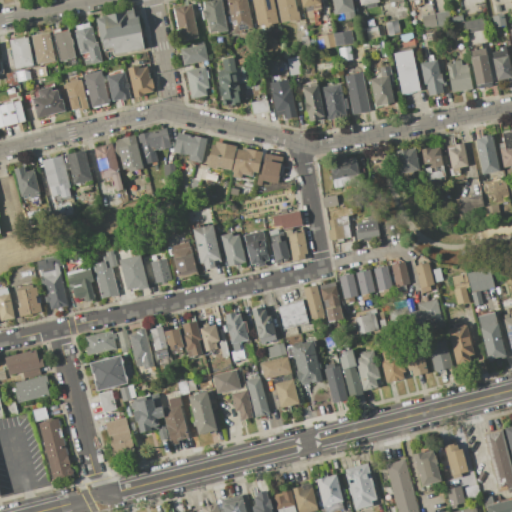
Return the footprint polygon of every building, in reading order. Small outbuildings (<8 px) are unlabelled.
[(221,0),(227,31),(209,35),(206,19),(202,20),(201,10),(204,10),(203,2),(215,0),(221,0)] [(246,0),(252,26),(248,27),(249,29),(233,32),(226,0),(246,0)] [(251,0),(273,0),(278,23),(270,24),(270,23),(256,25),(251,0)] [(274,0),(293,0),(296,11),(298,11),(299,20),(289,22),(289,21),(279,23),(274,0)] [(299,0),(319,0),(321,9),(312,10),(314,17),(307,19),(305,7),(301,7),(299,0)] [(350,0),(354,18),(344,20),(343,13),(333,15),(332,10),(333,9),(331,0),(350,0)] [(360,5),(358,0),(378,0),(379,2),(376,2),(377,6),(366,8),(365,4),(360,5)] [(191,4),(197,38),(194,38),(194,41),(183,43),(183,41),(179,41),(173,8),(191,4)] [(500,4),(502,11),(495,13),(494,6),(500,4)] [(144,49),(114,55),(112,48),(102,50),(96,18),(103,17),(103,15),(133,10),(135,15),(137,15),(144,49)] [(437,27),(434,13),(448,10),(450,17),(461,14),(463,22),(437,27)] [(437,27),(423,30),(420,16),(434,13),(437,27)] [(503,14),(505,25),(491,28),(489,16),(503,14)] [(487,17),(489,30),(482,32),(481,30),(465,33),(463,22),(487,17)] [(400,34),(387,37),(384,23),(397,21),(400,34)] [(74,31),(75,30),(74,26),(88,22),(90,27),(91,27),(95,42),(97,41),(102,62),(90,65),(87,52),(79,54),(74,31)] [(358,29),(376,25),(377,27),(382,25),(385,37),(361,41),(358,29)] [(52,30),(60,28),(61,32),(68,30),(75,57),(60,61),(52,30)] [(351,30),(354,43),(336,47),(333,33),(351,30)] [(30,36),(48,32),(54,61),(36,65),(30,36)] [(336,47),(319,50),(317,36),(333,33),(336,47)] [(399,35),(412,33),(413,38),(409,38),(406,41),(403,42),(400,40),(399,35)] [(27,36),(33,65),(15,68),(9,40),(27,36)] [(307,36),(310,49),(303,50),(301,38),(307,36)] [(180,49),(198,45),(197,43),(203,41),(207,61),(183,65),(180,49)] [(386,42),(388,55),(381,57),(378,44),(386,42)] [(511,77),(496,80),(491,58),(492,58),(491,52),(498,51),(498,52),(501,51),(500,47),(505,46),(506,51),(507,51),(511,77)] [(491,85),(476,88),(470,58),(471,58),(470,51),(484,48),(485,55),(486,55),(492,81),(491,82),(491,85)] [(411,49),(419,90),(401,94),(393,53),(411,49)] [(298,56),(301,74),(290,76),(287,59),(298,56)] [(221,60),(233,57),(235,68),(243,67),(246,83),(238,84),(239,91),(237,91),(239,103),(235,104),(235,105),(230,105),(230,104),(222,106),(216,76),(217,75),(216,71),(223,70),(221,60)] [(419,63),(436,59),(439,73),(441,73),(443,83),(441,83),(443,92),(428,95),(426,84),(423,85),(419,63)] [(473,88),(451,92),(446,65),(453,63),(452,61),(460,60),(461,65),(468,64),(473,88)] [(127,68),(138,65),(139,68),(147,66),(150,79),(151,79),(154,88),(151,89),(152,92),(141,94),(141,96),(134,98),(127,68)] [(34,68),(44,66),(46,76),(36,78),(34,68)] [(185,70),(205,66),(206,70),(207,70),(208,78),(207,78),(209,88),(205,89),(206,96),(191,99),(185,70)] [(388,75),(380,77),(378,68),(390,66),(393,81),(389,82),(388,75)] [(106,76),(113,74),(112,72),(123,69),(131,99),(121,101),(121,99),(112,101),(106,76)] [(100,70),(109,102),(91,107),(83,75),(86,74),(85,72),(92,70),(93,72),(100,70)] [(18,84),(5,87),(2,74),(15,71),(16,76),(17,82),(18,84)] [(369,111),(352,114),(344,76),(362,72),(369,111)] [(16,76),(24,74),(25,80),(17,82),(16,76)] [(388,75),(389,82),(393,102),(374,106),(369,79),(380,77),(388,75)] [(64,83),(69,82),(68,79),(77,77),(77,80),(81,79),(88,108),(79,110),(78,108),(71,110),(64,83)] [(296,117),(285,119),(285,114),(276,116),(269,82),(287,79),(288,84),(290,84),(296,117)] [(5,87),(18,84),(20,92),(7,95),(5,87)] [(340,84),(343,99),(346,98),(348,108),(345,109),(346,116),(327,120),(321,87),(340,84)] [(318,85),(324,116),(319,117),(319,119),(309,121),(307,111),(305,111),(303,102),(305,102),(302,88),(318,85)] [(34,119),(29,99),(39,96),(37,90),(50,86),(52,91),(57,89),(59,99),(62,98),(65,110),(34,119)] [(266,99),(269,111),(252,114),(250,102),(266,99)] [(0,105),(20,100),(25,121),(18,123),(18,125),(3,128),(3,127),(0,127),(0,105)] [(137,135),(165,128),(170,148),(160,151),(160,149),(153,150),(155,155),(142,158),(137,135)] [(511,131),(511,176),(509,177),(507,166),(503,167),(498,143),(503,143),(501,134),(511,131)] [(206,139),(201,163),(188,160),(189,157),(173,154),(177,133),(206,139)] [(490,134),(496,167),(487,169),(488,172),(482,173),(475,139),(481,138),(480,136),(490,134)] [(134,135),(143,168),(128,172),(127,169),(123,170),(120,157),(116,158),(111,141),(134,135)] [(236,146),(231,171),(206,166),(210,144),(214,145),(215,142),(236,146)] [(446,146),(462,143),(467,166),(459,168),(460,172),(452,174),(446,146)] [(112,144),(123,190),(115,193),(111,177),(101,179),(93,148),(112,144)] [(420,149),(430,147),(430,149),(439,147),(440,152),(444,151),(447,164),(443,165),(445,176),(426,180),(420,149)] [(395,151),(414,148),(419,170),(400,174),(395,151)] [(262,152),(257,173),(252,172),(251,176),(241,174),(240,179),(230,177),(236,149),(245,151),(245,149),(262,152)] [(84,150),(91,181),(73,185),(70,172),(67,173),(64,163),(68,162),(66,155),(84,150)] [(62,156),(70,187),(68,188),(70,196),(61,198),(59,190),(49,192),(41,161),(62,156)] [(355,157),(358,174),(360,173),(363,184),(334,190),(328,163),(337,161),(336,158),(345,156),(346,159),(355,157)] [(276,184),(262,181),(260,180),(263,166),(270,168),(272,157),(281,159),(276,184)] [(174,164),(175,179),(164,180),(163,164),(174,164)] [(13,168),(23,166),(25,172),(34,170),(40,196),(21,201),(13,168)] [(480,194),(483,206),(472,208),(473,217),(463,220),(458,199),(480,194)] [(336,195),(337,205),(323,207),(321,197),(336,195)] [(68,201),(71,214),(59,217),(56,204),(68,201)] [(351,203),(358,203),(359,212),(352,213),(351,203)] [(483,207),(497,204),(500,220),(486,222),(483,207)] [(302,225),(281,229),(281,226),(273,227),(271,216),(299,211),(302,225)] [(329,220),(341,218),(341,217),(347,216),(349,224),(348,225),(350,237),(329,240),(328,230),(330,229),(329,220)] [(356,240),(377,238),(375,218),(354,220),(356,240)] [(192,229),(212,224),(221,262),(213,263),(214,267),(203,270),(202,263),(200,263),(192,229)] [(270,244),(271,244),(268,231),(277,229),(278,233),(282,232),(285,241),(285,240),(289,257),(280,259),(281,262),(275,264),(270,244)] [(243,235),(262,231),(268,260),(263,261),(264,265),(257,267),(256,263),(250,265),(243,235)] [(227,266),(220,235),(231,232),(232,236),(238,234),(245,262),(227,266)] [(292,261),(287,235),(303,232),(307,253),(303,254),(304,259),(292,261)] [(197,274),(177,278),(171,251),(172,251),(171,246),(188,242),(189,246),(191,246),(197,274)] [(106,268),(104,261),(103,261),(102,257),(106,256),(105,252),(114,250),(117,265),(112,266),(106,268)] [(68,306),(50,310),(49,303),(45,304),(44,296),(47,296),(45,286),(43,286),(42,281),(43,281),(41,270),(38,270),(36,261),(45,259),(45,257),(60,254),(62,265),(59,266),(68,306)] [(118,259),(140,254),(148,287),(137,290),(137,287),(125,290),(118,259)] [(149,262),(167,258),(172,279),(154,283),(149,262)] [(92,264),(103,261),(104,261),(106,268),(112,266),(119,294),(100,298),(92,264)] [(404,261),(409,284),(405,285),(406,290),(400,291),(398,286),(395,287),(390,264),(404,261)] [(414,266),(428,262),(433,284),(429,285),(431,291),(421,294),(414,266)] [(386,265),(391,289),(377,292),(372,268),(386,265)] [(89,267),(92,281),(90,282),(94,300),(83,302),(83,298),(74,300),(72,290),(69,290),(65,272),(89,267)] [(432,269),(439,268),(442,280),(435,282),(432,269)] [(369,269),(374,292),(370,293),(371,298),(361,300),(355,272),(369,269)] [(352,274),(357,296),(343,299),(338,276),(352,274)] [(468,283),(491,277),(494,288),(479,292),(482,304),(474,306),(468,283)] [(334,282),(342,319),(327,322),(318,285),(334,282)] [(302,288),(315,285),(323,315),(310,318),(302,288)] [(42,311),(19,316),(17,307),(19,306),(16,291),(37,287),(38,295),(37,296),(38,303),(40,302),(42,311)] [(453,289),(465,287),(468,303),(456,305),(453,289)] [(14,317),(0,320),(0,289),(7,288),(8,293),(9,292),(14,317)] [(436,299),(442,320),(433,322),(432,319),(424,321),(425,324),(393,332),(387,311),(407,306),(409,312),(418,310),(417,304),(436,299)] [(302,300),(308,323),(283,329),(277,306),(302,300)] [(251,309),(263,306),(266,316),(270,315),(276,340),(260,343),(259,338),(258,338),(251,309)] [(225,314),(235,312),(235,315),(239,314),(241,322),(244,321),(248,340),(238,342),(232,343),(231,344),(228,332),(227,332),(225,323),(226,323),(225,314)] [(493,312),(504,357),(487,361),(477,317),(493,312)] [(374,313),(378,330),(359,335),(355,318),(374,313)] [(511,355),(503,319),(511,316),(511,355)] [(196,321),(201,340),(198,340),(201,354),(196,355),(197,356),(188,358),(186,351),(185,352),(183,344),(185,344),(183,334),(184,333),(181,324),(196,321)] [(199,328),(214,324),(219,341),(211,343),(213,350),(205,352),(199,328)] [(466,325),(473,355),(469,356),(470,361),(455,365),(447,329),(466,325)] [(149,330),(161,326),(168,353),(156,356),(149,330)] [(127,335),(136,332),(135,330),(144,328),(154,366),(143,369),(142,365),(136,367),(127,335)] [(183,347),(170,350),(168,342),(166,342),(164,332),(178,328),(183,347)] [(84,337),(112,331),(112,334),(115,333),(116,338),(113,339),(116,349),(86,355),(84,347),(86,346),(84,337)] [(116,333),(125,331),(130,351),(121,353),(116,333)] [(452,368),(434,372),(427,344),(445,340),(452,368)] [(225,341),(229,356),(222,358),(218,343),(225,341)] [(312,341),(322,381),(300,386),(299,382),(298,382),(295,371),(297,370),(291,346),(312,341)] [(238,342),(240,351),(233,352),(232,343),(238,342)] [(283,343),(285,354),(269,358),(266,348),(272,346),(283,343)] [(386,384),(380,361),(383,360),(380,351),(396,347),(401,364),(403,363),(405,371),(402,372),(403,379),(386,384)] [(426,372),(412,376),(411,369),(407,370),(403,351),(420,347),(426,372)] [(4,357),(35,349),(38,360),(42,359),(44,366),(39,368),(41,375),(24,379),(21,371),(8,375),(4,357)] [(351,349),(362,395),(353,397),(353,395),(348,396),(337,353),(351,349)] [(354,358),(360,357),(359,353),(372,350),(380,383),(376,384),(377,387),(362,391),(354,358)] [(127,383),(96,391),(89,363),(119,355),(127,383)] [(287,357),(291,373),(264,380),(260,363),(287,357)] [(339,365),(348,400),(333,404),(324,369),(325,369),(324,365),(334,363),(335,366),(339,365)] [(212,375),(235,369),(240,388),(216,394),(212,375)] [(299,404),(280,409),(272,378),(291,374),(299,404)] [(14,383),(46,375),(49,386),(47,386),(49,395),(17,403),(14,391),(16,391),(14,383)] [(259,377),(268,414),(254,418),(245,380),(259,377)] [(186,380),(193,379),(196,390),(188,392),(186,380)] [(189,393),(180,395),(177,383),(186,380),(188,392),(189,393)] [(127,386),(132,385),(135,397),(131,398),(127,386)] [(118,389),(127,386),(130,399),(122,401),(118,389)] [(246,389),(251,408),(250,408),(252,417),(240,420),(238,411),(234,412),(230,394),(246,389)] [(111,390),(116,409),(102,413),(97,394),(111,390)] [(206,391),(216,430),(197,435),(188,396),(206,391)] [(161,408),(164,417),(157,419),(160,428),(140,433),(137,421),(135,422),(130,403),(133,402),(132,400),(157,394),(160,405),(155,407),(155,408),(161,407),(161,408)] [(180,396),(183,404),(180,405),(187,437),(178,439),(179,443),(170,445),(164,417),(161,408),(169,406),(167,399),(180,396)] [(14,402),(17,414),(5,417),(2,405),(14,402)] [(32,410),(45,407),(48,418),(35,422),(32,410)] [(104,422),(125,417),(135,456),(120,460),(118,453),(113,454),(104,422)] [(38,423),(58,418),(73,475),(53,480),(38,423)] [(511,424),(503,427),(511,462),(511,461),(511,424)] [(511,471),(511,492),(508,493),(507,489),(498,491),(483,433),(501,429),(511,471)] [(452,479),(443,446),(456,442),(458,449),(461,449),(467,471),(460,473),(461,477),(452,479)] [(440,481),(420,487),(412,455),(422,452),(422,453),(432,450),(433,455),(434,455),(437,464),(436,464),(440,481)] [(417,511),(397,511),(385,464),(404,459),(417,511)] [(354,509),(350,495),(349,495),(348,488),(349,488),(344,469),(367,463),(376,500),(370,501),(371,505),(354,509)] [(343,502),(323,507),(316,479),(335,474),(343,502)] [(317,510),(309,511),(298,511),(292,488),(310,483),(317,510)] [(464,488),(477,485),(479,496),(467,499),(464,488)] [(460,486),(464,502),(456,505),(456,508),(451,509),(451,506),(449,506),(445,490),(460,486)] [(297,511),(296,511),(276,511),(273,498),(282,495),(281,491),(291,488),(297,511)] [(251,511),(250,507),(255,506),(253,497),(257,496),(256,492),(265,490),(268,499),(269,499),(272,510),(271,510),(271,511),(251,511)] [(222,511),(220,500),(239,495),(240,500),(242,500),(245,511),(222,511)] [(511,498),(511,511),(486,511),(485,506),(511,498)] [(201,511),(200,508),(216,503),(218,511),(201,511)]
